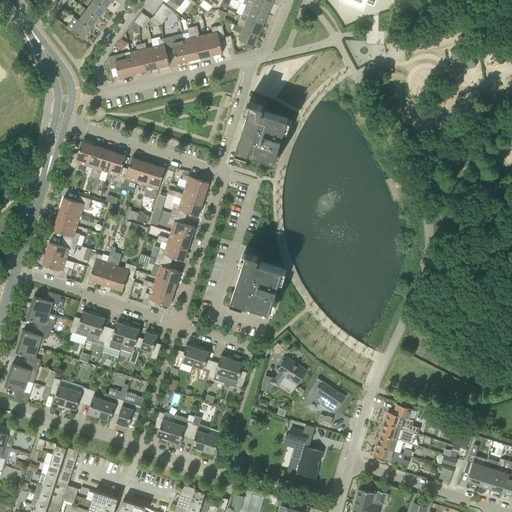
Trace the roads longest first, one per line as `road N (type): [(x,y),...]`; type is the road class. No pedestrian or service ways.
road 1 (residential): [(232,475),(0,402)]
road 2 (residential): [(177,324),(14,271)]
road 3 (residential): [(222,169),(64,124)]
road 4 (residential): [(177,324),(222,169)]
road 5 (residential): [(103,95),(254,59)]
road 6 (residential): [(490,511),(348,469)]
road 7 (residential): [(64,124),(71,83),(19,15)]
